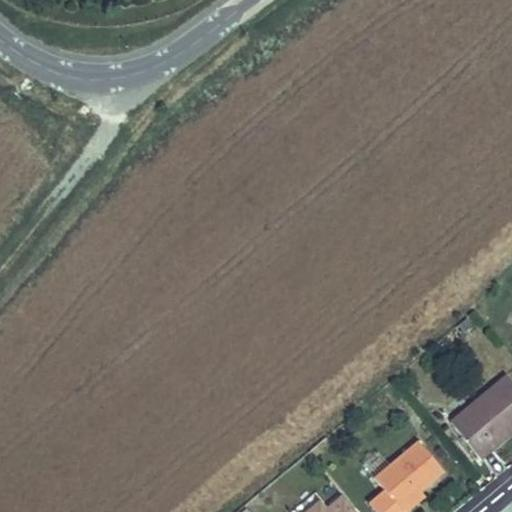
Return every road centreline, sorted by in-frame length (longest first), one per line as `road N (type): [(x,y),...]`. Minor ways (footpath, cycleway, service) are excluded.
road 1 (residential): [(0,40),(41,64),(114,77),(148,69),(253,0)]
road 2 (track): [(114,77),(117,110),(91,162),(0,276)]
